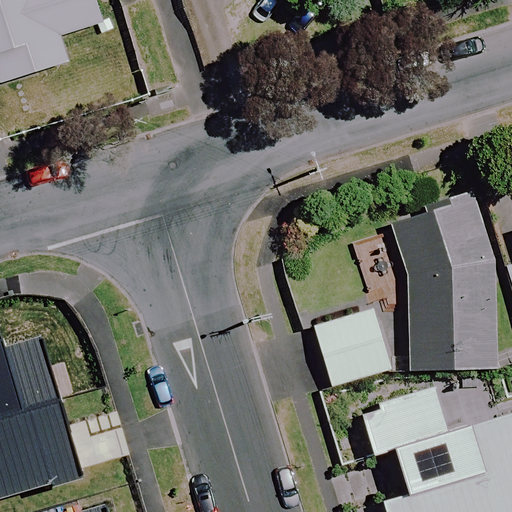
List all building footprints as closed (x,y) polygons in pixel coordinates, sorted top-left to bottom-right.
[(0,0),(0,83),(62,66),(53,37),(96,25),(89,0),(0,0)] [(460,201),(382,230),(401,279),(403,376),(491,374),(489,279),(460,201)] [(387,372),(369,311),(305,330),(323,391),(387,372)] [(511,511),(511,415),(445,436),(430,388),(348,412),(362,460),(387,453),(400,496),(377,503),(379,511),(511,511)] [(64,511),(0,423),(0,511),(64,511)]
